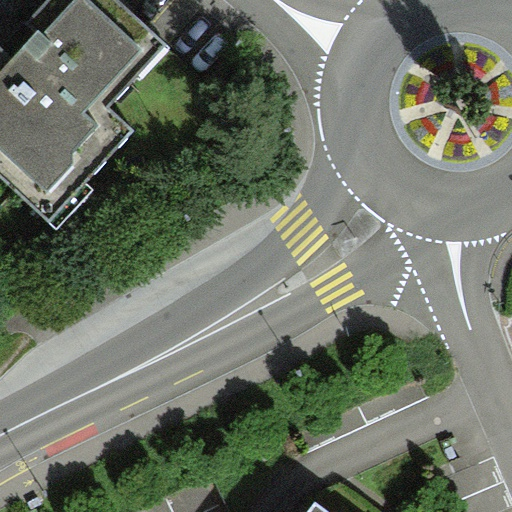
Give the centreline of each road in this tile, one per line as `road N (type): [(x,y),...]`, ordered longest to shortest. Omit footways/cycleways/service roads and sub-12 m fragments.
road 1 (tertiary): [(0,432),(320,265),(362,220),(386,174)]
road 2 (tertiary): [(386,174),(417,194),(452,201),(511,185)]
road 3 (tertiary): [(362,54),(354,118),(386,174)]
